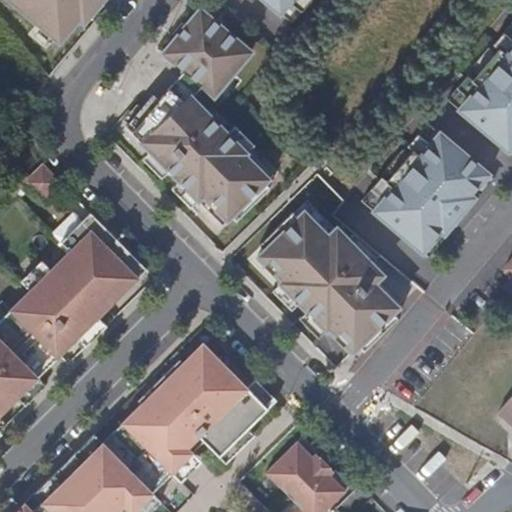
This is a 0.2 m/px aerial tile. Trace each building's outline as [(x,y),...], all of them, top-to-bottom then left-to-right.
[(3,0),(54,43),(91,0),(3,0)] [(291,0),(266,0),(282,12),(291,0)] [(197,5),(158,51),(214,98),(253,51),(197,5)] [(511,44),(459,109),(511,152),(511,44)] [(189,93),(137,144),(216,225),(268,175),(189,93)] [(491,177),(437,133),(372,213),(426,257),(491,177)] [(44,199),(61,182),(44,164),(25,181),(44,199)] [(302,206),(251,256),(349,356),(400,306),(302,206)] [(124,245),(91,211),(81,221),(114,255),(124,245)] [(106,308),(137,278),(114,255),(81,221),(60,242),(70,250),(50,270),(28,291),(7,312),(0,318),(0,413),(17,396),(36,377),(59,355),(78,336),(98,316),(106,308)] [(124,245),(114,255),(137,278),(147,268),(124,245)] [(511,255),(502,268),(511,275),(511,276),(503,288),(511,294),(511,255)] [(19,282),(28,291),(50,270),(41,261),(19,282)] [(106,324),(98,316),(78,336),(87,344),(106,324)] [(221,457),(269,409),(249,389),(229,369),(203,344),(102,443),(81,463),(61,482),(42,501),(33,511),(31,511),(15,511),(13,511),(117,511),(124,504),(132,511),(134,511),(155,491),(174,472),(169,467),(200,436),(221,457)] [(36,377),(17,396),(25,405),(45,385),(36,377)] [(278,400),(257,379),(249,389),(269,409),(278,400)] [(511,396),(498,413),(511,424),(511,396)] [(102,443),(93,434),(73,454),(81,463),(102,443)] [(266,471),(306,511),(321,511),(351,483),(335,467),(333,469),(311,447),(313,445),(302,435),(266,471)] [(81,463),(73,454),(53,474),(61,482),(81,463)] [(53,474),(34,492),(42,501),(61,482),(53,474)] [(31,511),(33,511),(24,502),(15,511),(31,511)]
